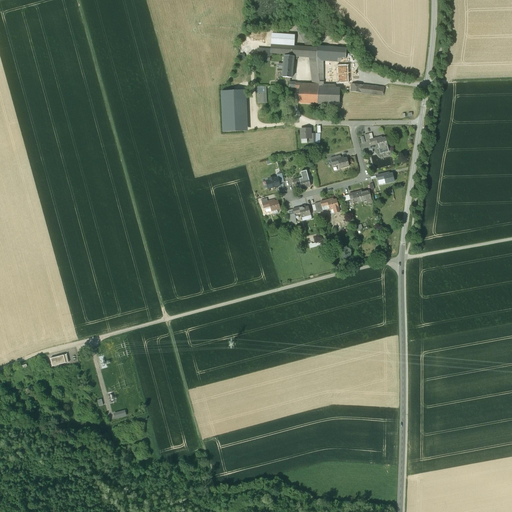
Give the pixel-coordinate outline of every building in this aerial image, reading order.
[(296,28),(307,48),(315,48),(303,25),(296,28)] [(294,35),(271,34),(271,45),(284,46),(294,47),(294,35)] [(284,46),(271,45),(270,49),(270,53),(284,54),(297,55),(311,56),(317,56),(317,48),(315,48),(307,48),(294,47),(284,46)] [(317,48),(317,56),(320,56),(322,57),(337,58),(346,59),(346,48),(317,46),(317,48)] [(293,56),(284,56),(284,64),(278,63),(278,68),(283,69),(283,71),(282,77),(287,78),(286,81),(289,81),(289,82),(290,82),(290,78),(291,78),(293,59),(293,56)] [(317,56),(311,56),(314,83),(319,83),(319,82),(319,80),(317,63),(317,56)] [(337,58),(337,67),(346,66),(346,59),(337,58)] [(346,66),(337,67),(338,74),(335,74),(336,77),(338,77),(338,82),(340,82),(342,82),(344,82),(347,82),(346,66)] [(338,82),(336,82),(335,88),(322,88),(323,82),(321,82),(321,79),(319,80),(319,82),(319,83),(319,85),(318,103),(339,104),(340,91),(340,86),(340,82),(338,82)] [(342,86),(340,86),(340,91),(350,92),(350,91),(351,84),(347,82),(344,82),(344,86),(342,86)] [(362,93),(363,85),(351,84),(350,91),(362,93)] [(311,85),(311,88),(299,87),(299,103),(318,103),(319,85),(311,85)] [(384,88),(363,85),(362,93),(383,96),(384,91),(384,88)] [(226,132),(251,131),(249,90),(224,91),(226,132)] [(310,128),(301,129),(301,139),(307,138),(311,138),(311,134),(310,128)] [(385,138),(379,139),(379,138),(376,139),(377,143),(380,154),(389,151),(385,138)] [(336,159),(331,161),(332,165),(339,163),(340,168),(349,166),(347,158),(341,159),(341,158),(336,159)] [(306,171),(301,172),(302,178),(293,181),(294,185),(295,185),(297,190),(310,186),(308,178),(306,171)] [(392,174),(387,175),(386,173),(377,176),(378,180),(384,179),(385,184),(394,182),(392,174)] [(279,184),(277,178),(274,179),(273,178),(269,179),(270,180),(266,181),(268,189),(280,186),(279,184)] [(369,191),(359,193),(358,192),(352,193),(354,200),(354,199),(354,198),(356,197),(358,202),(371,199),(369,191)] [(336,199),(331,201),(330,199),(320,202),(322,206),(326,205),(325,204),(328,203),(329,210),(333,209),(338,207),(336,199)] [(278,201),(272,202),(272,201),(262,204),(263,208),(268,207),(267,206),(270,205),(271,211),(272,211),(276,210),(280,209),(278,201)] [(320,202),(314,204),(316,210),(317,213),(323,212),(322,206),(320,202)] [(308,207),(305,208),(304,206),(299,208),(300,213),(301,217),(309,215),(310,215),(308,207)] [(295,216),(291,217),(290,210),(287,211),(290,225),(296,223),(295,216)] [(66,354),(50,359),(52,366),(68,362),(66,354)]
